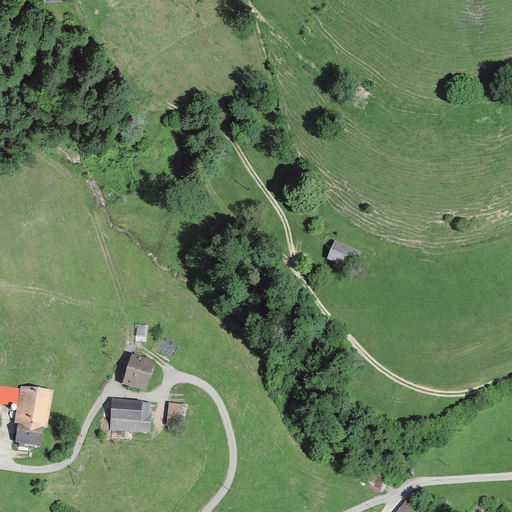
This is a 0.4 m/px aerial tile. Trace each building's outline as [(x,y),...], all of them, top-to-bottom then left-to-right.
[(330,259),(355,268),(361,252),(336,243),(330,259)] [(122,383),(142,390),(151,363),(131,357),(122,383)] [(14,440),(39,445),(50,396),(24,390),(14,440)] [(182,423),(186,398),(172,396),(168,421),(182,423)] [(150,405),(114,403),(113,422),(149,423),(150,405)] [(366,485),(378,491),(383,479),(371,474),(366,485)]
